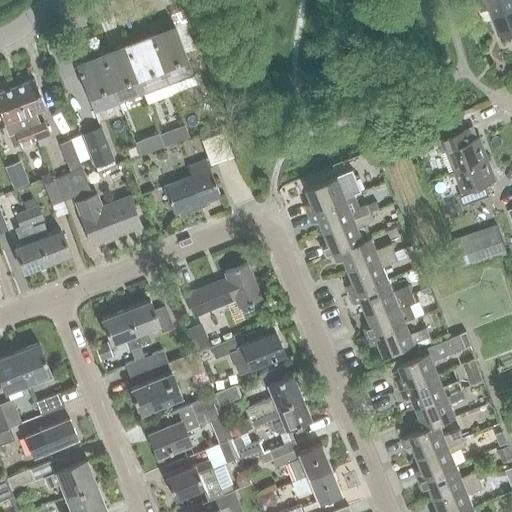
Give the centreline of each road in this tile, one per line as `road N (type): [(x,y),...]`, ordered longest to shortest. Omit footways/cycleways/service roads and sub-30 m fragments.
road 1 (residential): [(389,511),(275,236),(261,225),(245,223),(57,293)]
road 2 (residential): [(141,511),(57,293)]
road 3 (residential): [(0,40),(45,8),(82,18),(131,0)]
